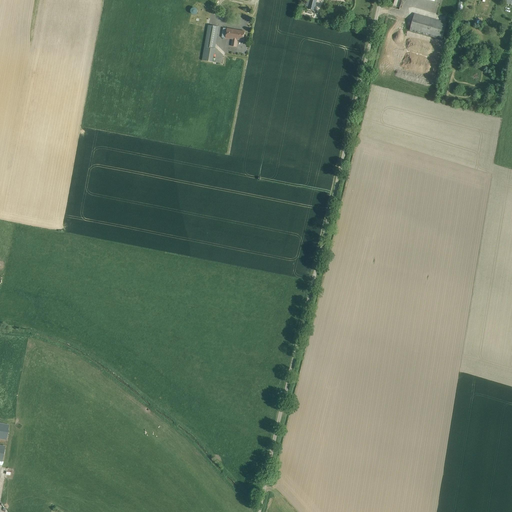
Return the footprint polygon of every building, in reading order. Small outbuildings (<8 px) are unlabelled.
[(310,0),(308,9),(314,11),(316,0),(310,0)] [(447,23),(414,14),(409,31),(442,39),(447,23)] [(202,60),(212,62),(219,27),(208,25),(202,60)] [(237,40),(243,41),(245,32),(223,28),(222,37),(233,39),(232,46),(236,47),(237,40)] [(0,460),(3,461),(6,446),(0,445),(0,438),(7,440),(10,425),(0,423),(0,460)]
